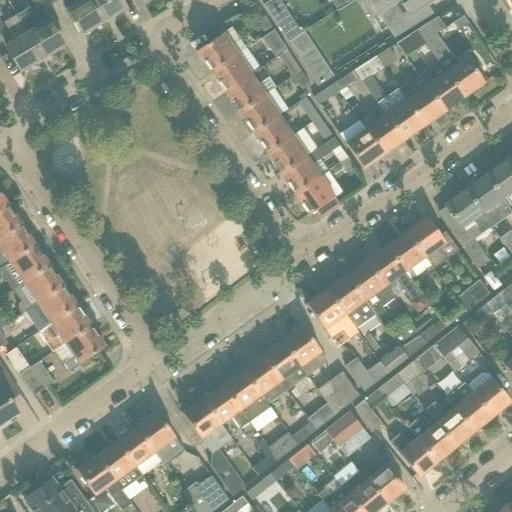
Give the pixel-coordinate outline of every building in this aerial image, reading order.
[(50,5),(47,0),(31,0),(38,12),(50,5)] [(69,0),(73,6),(65,11),(80,37),(103,23),(88,0),(69,0)] [(88,0),(103,23),(126,9),(120,0),(88,0)] [(270,0),(263,5),(288,42),(301,33),(278,0),(270,0)] [(347,5),(353,0),(329,0),(337,11),(347,5)] [(387,0),(392,7),(399,2),(408,16),(420,9),(433,0),(387,0)] [(28,8),(16,15),(42,60),(65,46),(49,19),(39,26),(28,8)] [(42,60),(16,15),(2,23),(13,41),(4,47),(20,73),(42,60)] [(273,30),(264,16),(256,22),(265,36),(273,30)] [(445,74),(462,98),(482,84),(483,84),(484,84),(466,58),(465,59),(457,65),(446,51),(435,35),(445,29),(437,17),(416,31),(425,45),(435,59),(444,74),(445,74)] [(453,23),(458,31),(468,24),(463,17),(453,23)] [(287,50),(273,30),(265,36),(260,39),(274,59),(279,56),(287,50)] [(425,45),(416,31),(408,36),(395,44),(404,58),(417,49),(425,45)] [(197,53),(211,72),(236,55),(222,35),(196,52),(197,53)] [(312,46),(296,56),(316,87),(332,77),(312,46)] [(388,49),(374,57),(382,69),(395,61),(388,49)] [(300,71),(287,50),(279,56),(292,77),(300,71)] [(211,72),(225,93),(250,76),(236,55),(211,72)] [(374,57),(353,71),(358,79),(361,83),(370,77),(382,69),(374,57)] [(225,93),(238,113),(263,96),(256,86),(270,78),(263,67),(250,76),(225,93)] [(425,88),(443,112),(462,98),(445,74),(444,74),(435,81),(427,69),(417,76),(425,88)] [(309,84),(300,71),(292,77),(301,90),(309,84)] [(346,75),(332,84),(338,92),(351,83),(346,75)] [(338,92),(332,84),(318,92),(323,101),(338,92)] [(397,90),(423,126),(443,112),(425,88),(415,95),(406,84),(397,90)] [(377,106),(384,117),(386,116),(403,140),(423,126),(397,90),(377,106)] [(238,113),(252,133),(277,117),(263,96),(238,113)] [(300,109),(311,124),(318,118),(308,104),(300,109)] [(369,115),(360,122),(383,154),(403,140),(386,116),(384,117),(375,123),(369,115)] [(252,133),(266,154),(291,137),(277,117),(252,133)] [(318,118),(311,124),(320,137),(328,131),(318,118)] [(383,154),(360,122),(339,136),(345,145),(363,170),(364,169),(363,168),(383,154)] [(266,154),(280,174),(305,158),(291,137),(266,154)] [(280,174),(294,194),(318,178),(310,166),(339,146),(333,138),(305,158),(280,174)] [(339,163),(349,177),(356,171),(347,157),(339,163)] [(511,172),(505,162),(484,177),(501,199),(511,190),(511,172)] [(484,177),(464,191),(490,226),(501,219),(491,206),(501,199),(484,177)] [(318,178),(294,194),(307,214),(307,215),(307,216),(314,211),(320,220),(339,207),(333,197),(332,198),(318,178)] [(490,226),(464,191),(444,206),(459,226),(450,232),(477,270),(488,262),(472,239),(490,226)] [(0,210),(0,239),(20,226),(6,206),(0,210)] [(425,219),(406,234),(430,267),(430,266),(433,270),(446,261),(437,248),(443,243),(443,244),(444,243),(426,218),(425,219)] [(0,268),(8,263),(8,264),(33,247),(20,226),(0,239),(0,268)] [(406,234),(386,248),(410,281),(430,267),(406,234)] [(8,264),(21,284),(22,284),(47,267),(33,247),(8,264)] [(367,261),(366,262),(384,287),(394,279),(409,301),(419,294),(410,281),(386,248),(377,255),(375,252),(366,259),(367,261)] [(354,267),(345,274),(374,315),(376,318),(384,312),(381,307),(392,299),(383,287),(384,287),(366,262),(356,269),(354,267)] [(35,304),(36,304),(61,287),(47,267),(22,284),(21,284),(12,290),(20,302),(18,304),(17,308),(21,314),(35,304)] [(490,271),(482,277),(492,290),(500,284),(490,271)] [(328,290),(327,291),(350,323),(351,323),(354,329),(374,315),(345,274),(326,288),(328,290)] [(458,305),(457,305),(464,313),(488,294),(478,280),(454,299),(458,305)] [(511,282),(503,290),(511,299),(510,300),(511,302),(511,282)] [(36,304),(49,325),(75,307),(61,287),(36,304)] [(491,299),(484,305),(490,312),(491,314),(510,300),(511,299),(503,290),(491,299)] [(350,323),(327,291),(307,305),(306,304),(305,305),(330,338),(350,323)] [(464,313),(457,305),(444,316),(450,323),(464,313)] [(477,322),(490,312),(484,305),(471,315),(477,322)] [(49,325),(63,345),(89,327),(75,307),(49,325)] [(432,326),(420,336),(425,343),(438,333),(432,326)] [(89,327),(63,345),(71,356),(62,363),(68,372),(104,348),(103,347),(89,327)] [(301,329),(282,343),(306,377),(327,362),(314,344),(302,327),(301,328),(301,329)] [(476,352),(456,327),(432,346),(442,358),(452,371),(476,352)] [(412,354),(425,343),(420,336),(400,350),(406,359),(412,354)] [(282,343),(262,357),(280,383),(281,382),(285,389),(287,391),(306,377),(282,343)] [(406,359),(400,350),(400,351),(395,345),(375,361),(386,374),(406,359)] [(442,358),(432,346),(419,356),(429,368),(442,358)] [(21,357),(11,364),(18,375),(19,375),(26,370),(28,368),(21,357)] [(262,357),(242,371),(261,397),(265,403),(285,389),(281,382),(280,383),(262,357)] [(344,366),(363,392),(374,383),(355,358),(344,366)] [(511,359),(503,366),(511,376),(511,359)] [(414,360),(395,375),(401,382),(405,387),(423,372),(414,360)] [(39,363),(19,376),(33,397),(53,383),(41,366),(39,363)] [(242,371),(222,386),(249,422),(268,408),(265,403),(261,397),(242,371)] [(326,403),(334,415),(358,396),(341,372),(327,382),(334,393),(324,400),(326,403)] [(480,372),(465,386),(472,393),(491,417),(508,403),(509,403),(510,402),(485,373),(480,372)] [(395,375),(376,390),(382,397),(401,382),(395,375)] [(444,398),(452,410),(454,409),(473,432),(491,417),(472,393),(465,386),(463,383),(444,398)] [(222,386),(203,400),(221,425),(231,418),(239,429),(249,422),(222,386)] [(0,425),(18,414),(1,388),(0,388),(0,425)] [(382,397),(376,390),(353,408),(371,431),(381,424),(369,409),(383,399),(382,397)] [(210,454),(217,449),(231,440),(221,425),(203,400),(183,414),(182,414),(210,454)] [(334,415),(326,403),(307,418),(315,430),(334,415)] [(436,424),(435,424),(454,447),(473,432),(454,409),(452,410),(442,418),(431,404),(424,410),(436,424)] [(348,412),(324,431),(334,442),(333,442),(337,448),(362,429),(348,412)] [(156,415),(136,429),(154,454),(155,454),(163,466),(184,452),(156,413),(155,414),(156,415)] [(406,427),(417,440),(436,463),(454,447),(435,424),(424,433),(414,421),(406,427)] [(302,427),(290,437),(296,445),(309,435),(302,427)] [(136,429),(116,443),(135,468),(154,454),(136,429)] [(334,442),(324,431),(310,442),(319,453),(333,442),(334,442)] [(267,448),(271,453),(277,461),(296,445),(290,437),(287,433),(267,448)] [(436,463),(417,440),(407,448),(397,435),(388,442),(399,455),(398,455),(418,478),(419,478),(418,477),(436,463)] [(116,443),(96,457),(121,491),(141,476),(135,468),(116,443)] [(306,445),(287,460),(293,467),(312,453),(306,445)] [(271,453),(251,469),(257,476),(277,461),(271,453)] [(121,491),(96,457),(77,471),(76,471),(75,471),(94,497),(105,490),(120,511),(130,504),(120,491),(121,491)] [(287,460),(269,474),(275,481),(293,467),(287,460)] [(404,490),(391,474),(384,466),(376,472),(368,463),(358,471),(385,504),(403,490),(403,491),(404,490)] [(358,471),(340,486),(339,487),(360,511),(375,511),(385,504),(358,471)] [(235,474),(222,484),(231,496),(244,486),(235,474)] [(275,481),(269,474),(256,485),(262,492),(275,481)] [(181,491),(190,504),(191,504),(196,511),(210,511),(227,500),(210,477),(197,485),(194,481),(181,491)] [(316,495),(329,511),(360,511),(339,487),(340,486),(334,478),(322,488),(323,489),(316,495)] [(92,511),(69,480),(57,489),(50,479),(37,489),(35,487),(24,494),(26,497),(23,499),(31,511),(92,511)] [(241,497),(221,511),(235,511),(246,504),(241,497)] [(511,511),(511,497),(503,504),(506,507),(504,508),(507,511),(511,511)]
